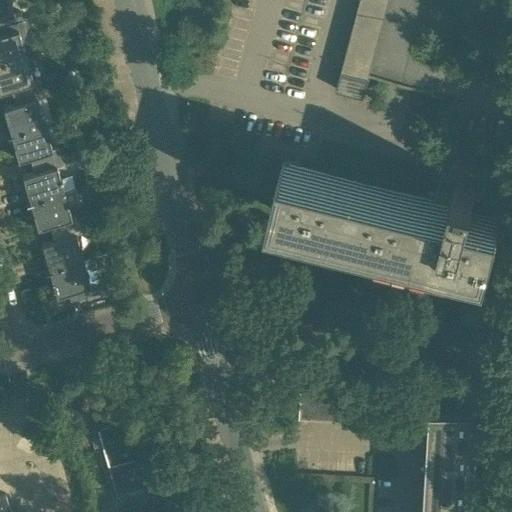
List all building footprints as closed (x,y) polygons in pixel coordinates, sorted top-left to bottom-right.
[(12,12),(8,0),(0,0),(0,25),(21,19),(19,11),(12,12)] [(370,0),(359,0),(357,9),(382,16),(385,4),(370,0)] [(389,0),(370,74),(369,76),(378,78),(389,81),(401,84),(413,87),(432,92),(432,93),(433,91),(439,69),(456,7),(457,0),(389,0)] [(379,27),(382,16),(357,9),(354,21),(379,27)] [(21,19),(0,25),(0,61),(24,54),(17,30),(24,28),(21,19)] [(354,21),(351,32),(376,39),(379,27),(354,21)] [(373,51),(376,39),(351,32),(347,44),(373,51)] [(347,44),(344,56),(370,62),(373,51),(347,44)] [(32,80),(24,54),(0,61),(0,90),(9,87),(11,95),(40,87),(38,79),(32,80)] [(344,56),(341,67),(366,74),(370,62),(344,56)] [(368,74),(366,74),(341,67),(335,89),(362,96),(368,76),(368,74)] [(40,87),(11,95),(14,103),(2,106),(9,132),(43,122),(52,119),(45,95),(43,95),(40,87)] [(43,122),(9,132),(17,159),(28,155),(30,163),(59,154),(57,147),(51,148),(47,136),(60,133),(55,118),(52,119),(43,122)] [(62,163),(59,154),(30,163),(33,171),(21,175),(28,200),(62,190),(55,165),(62,163)] [(487,267),(499,218),(487,214),(497,171),(456,160),(446,157),(440,180),(436,196),(427,194),(426,198),(282,161),(279,173),(277,180),(274,190),(272,197),(269,209),(487,267)] [(74,187),(62,190),(28,200),(36,227),(47,223),(50,231),(79,223),(77,217),(76,215),(70,216),(66,204),(78,200),(74,187)] [(98,217),(96,211),(77,217),(79,223),(98,217)] [(79,223),(50,231),(52,239),(40,242),(48,269),(82,259),(74,233),(81,232),(79,223)] [(89,257),(82,259),(48,269),(55,295),(67,291),(69,300),(98,292),(96,282),(99,277),(94,260),(89,257)] [(298,418),(311,419),(313,393),(300,392),(298,418)] [(311,419),(324,420),(325,394),(313,393),(311,419)] [(324,420),(336,421),(338,394),(325,394),(324,420)] [(336,421),(349,421),(351,395),(338,394),(336,421)] [(349,421),(362,422),(363,396),(351,395),(349,421)] [(362,422),(375,423),(376,397),(363,396),(362,422)] [(375,423),(387,424),(389,397),(376,397),(375,423)] [(400,424),(401,399),(401,398),(389,397),(387,424),(400,424)] [(472,511),(478,421),(479,410),(431,407),(424,511),(472,511)] [(135,418),(96,428),(116,495),(127,491),(142,486),(153,484),(135,418)] [(0,511),(10,511),(5,494),(0,495),(0,511)]
